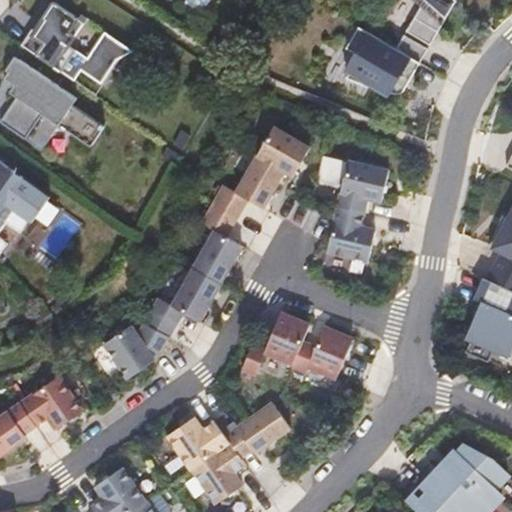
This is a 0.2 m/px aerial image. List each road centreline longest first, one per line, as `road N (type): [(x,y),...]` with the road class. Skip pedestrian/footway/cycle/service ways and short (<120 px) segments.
road 1 (residential): [(0,498),(61,475),(203,372),(264,278)]
road 2 (residential): [(416,330),(473,102),(511,40)]
road 3 (residential): [(305,511),(368,444),(405,382)]
road 4 (residential): [(264,278),(416,330)]
